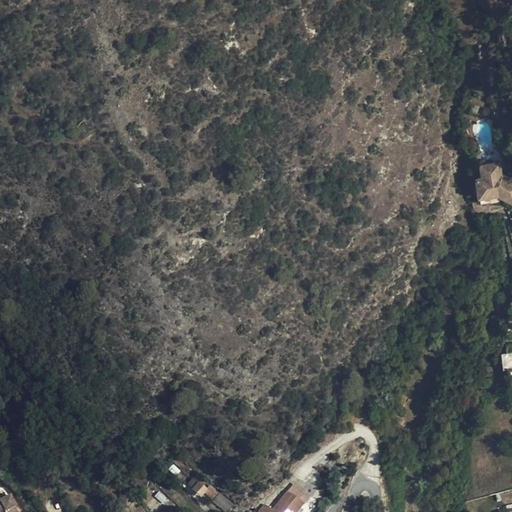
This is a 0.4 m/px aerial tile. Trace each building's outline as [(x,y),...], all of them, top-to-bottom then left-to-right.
[(500,163),(490,164),(491,177),(484,178),(487,196),(498,195),(509,200),(511,201),(511,180),(502,175),(500,163)] [(491,177),(490,164),(483,165),(484,178),(491,177)] [(498,195),(487,196),(484,178),(478,179),(481,203),(509,200),(498,195)] [(438,392),(445,373),(437,370),(430,389),(438,392)] [(190,487),(199,492),(203,483),(194,479),(190,487)] [(258,511),(296,511),(304,504),(288,491),(272,509),(265,504),(258,511)] [(511,511),(511,494),(501,497),(503,511),(511,511)] [(0,511),(17,511),(14,506),(16,506),(10,496),(0,500),(0,501),(2,506),(0,507),(0,511)] [(231,504),(219,496),(214,503),(227,511),(231,504)]
